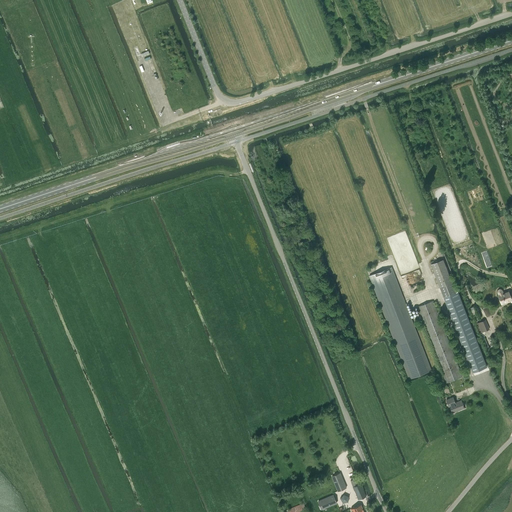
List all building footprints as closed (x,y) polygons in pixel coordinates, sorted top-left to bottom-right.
[(456,291),(443,259),(431,264),(444,296),(456,291)] [(391,267),(369,275),(409,378),(430,370),(391,267)] [(500,289),(497,291),(497,293),(498,295),(501,304),(506,302),(505,301),(511,299),(511,298),(511,297),(511,295),(510,296),(508,292),(504,293),(503,291),(500,289)] [(456,291),(444,296),(474,372),(486,367),(457,291),(456,291)] [(422,318),(429,336),(446,382),(462,376),(446,336),(444,329),(438,315),(433,300),(418,306),(422,318)] [(489,329),(485,320),(476,323),(480,333),(489,329)] [(452,412),(464,408),(461,401),(455,403),(453,397),(446,400),(449,406),(450,406),(452,412)] [(340,473),(332,476),(334,481),(337,479),(339,485),(336,486),(338,491),(346,488),(340,473)] [(353,487),(359,484),(357,478),(350,480),(353,487)] [(358,500),(366,497),(361,484),(359,484),(353,487),(358,500)] [(333,495),(318,501),(320,505),(323,504),(324,508),(337,502),(333,495)] [(342,495),(338,499),(342,504),(347,502),(347,496),(342,495)]
